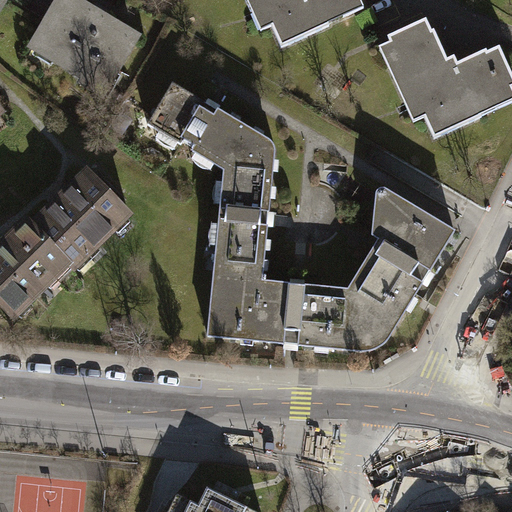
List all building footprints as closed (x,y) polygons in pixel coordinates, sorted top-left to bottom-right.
[(42,0),(15,50),(67,84),(64,88),(91,106),(129,39),(68,4),(69,0),(42,0)] [(239,0),(255,33),(268,27),(277,47),(358,11),(353,0),(239,0)] [(383,43),(374,47),(407,123),(421,117),(430,137),(511,101),(505,87),(510,85),(493,47),(450,66),(447,59),(438,63),(419,21),(381,39),(383,43)] [(170,82),(140,127),(215,172),(200,342),(368,354),(449,234),(378,192),(368,197),(361,235),(370,243),(336,290),(259,281),(264,145),(170,82)] [(0,99),(0,121),(11,114),(0,99)] [(84,161),(30,218),(76,261),(69,268),(74,272),(134,209),(84,161)] [(24,212),(0,236),(0,302),(19,321),(69,268),(76,261),(30,218),(24,212)] [(256,511),(208,488),(199,506),(177,495),(168,511),(256,511)]
